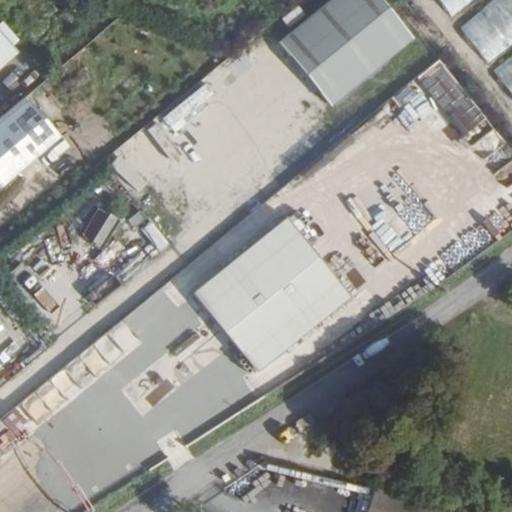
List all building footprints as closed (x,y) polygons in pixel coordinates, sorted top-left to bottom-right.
[(418,32),(392,0),(327,0),(284,34),(335,98),(418,32)] [(467,0),(450,0),(457,9),(467,0)] [(511,34),(511,0),(489,0),(466,19),(492,51),(511,34)] [(0,37),(0,63),(13,52),(0,37)] [(511,52),(501,62),(511,76),(511,52)] [(509,150),(443,57),(429,67),(422,57),(387,82),(401,102),(425,85),(484,167),(509,150)] [(0,189),(67,135),(33,95),(0,122),(0,189)] [(117,159),(136,191),(158,178),(153,169),(166,162),(152,138),(117,159)] [(423,226),(379,166),(341,194),(385,254),(423,226)] [(165,226),(195,197),(177,177),(146,205),(165,226)] [(101,205),(81,226),(112,255),(132,234),(101,205)] [(344,298),(279,220),(186,297),(251,374),(344,298)] [(152,221),(142,228),(159,249),(169,242),(152,221)] [(451,511),(367,482),(356,511),(451,511)]
